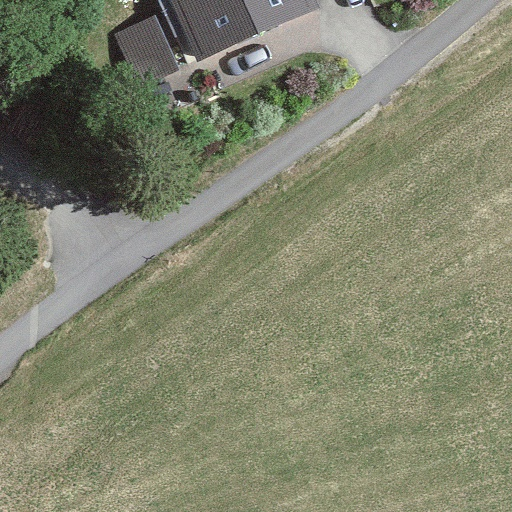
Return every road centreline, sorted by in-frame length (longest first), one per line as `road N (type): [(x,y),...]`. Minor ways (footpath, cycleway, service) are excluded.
road 1 (unclassified): [(0,356),(70,299),(396,83),(501,0)]
road 2 (track): [(0,173),(144,250)]
